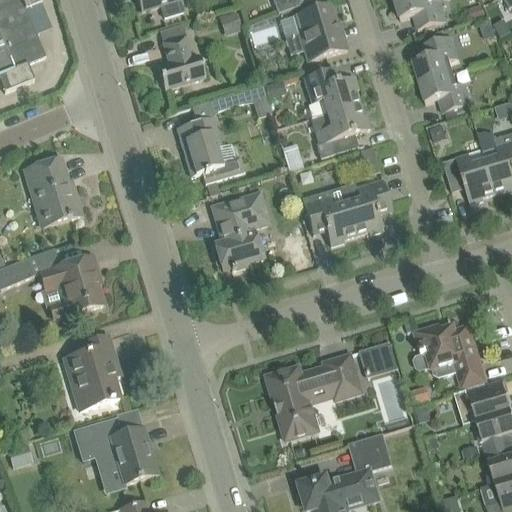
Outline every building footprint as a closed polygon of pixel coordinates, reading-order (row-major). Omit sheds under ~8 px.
[(0,0),(0,59),(7,77),(0,79),(0,83),(5,96),(35,84),(28,68),(46,60),(26,12),(42,6),(39,0),(0,0)] [(136,0),(141,15),(161,9),(164,21),(185,15),(181,3),(182,3),(181,0),(136,0)] [(271,0),(279,17),(295,11),(299,9),(318,2),(317,0),(271,0)] [(430,0),(404,0),(395,3),(401,24),(415,20),(419,33),(438,27),(447,24),(440,3),(432,5),(430,0)] [(511,10),(511,0),(503,0),(510,12),(511,10)] [(486,19),(482,7),(465,13),(469,24),(486,19)] [(339,27),(336,28),(330,9),(295,19),(300,36),(285,40),(291,59),(305,54),(308,65),(348,54),(339,27)] [(219,20),(225,39),(242,34),(236,15),(219,20)] [(479,27),(485,44),(495,40),(489,24),(479,27)] [(192,61),(186,39),(182,40),(163,46),(169,67),(158,71),(165,94),(206,82),(199,59),(192,61)] [(414,66),(420,87),(454,77),(450,64),(458,62),(452,40),(423,48),(427,62),(414,66)] [(323,104),(327,117),(360,108),(356,95),(358,94),(354,80),(339,85),(335,72),(305,81),(312,107),(323,104)] [(454,77),(420,87),(426,108),(440,103),(444,117),(463,111),(472,108),(466,87),(457,89),(454,77)] [(269,103),(277,100),(287,97),(283,84),(265,89),(269,103)] [(197,126),(196,127),(176,132),(191,181),(202,178),(205,188),(207,188),(216,185),(245,176),(241,161),(222,166),(217,151),(222,149),(214,121),(218,115),(243,108),(254,107),(268,103),(264,89),(192,110),(197,126)] [(360,108),(327,117),(331,131),(320,134),(324,146),(316,148),(321,162),(336,158),(332,145),(370,133),(366,120),(363,120),(360,108)] [(443,128),(430,132),(433,145),(447,141),(443,128)] [(479,138),(484,154),(487,165),(496,197),(509,194),(510,196),(511,195),(511,137),(497,142),(495,138),(486,136),(479,138)] [(378,173),(372,152),(361,155),(367,176),(378,173)] [(487,165),(484,154),(444,166),(451,191),(464,188),(471,208),(485,204),(484,201),(496,197),(487,165)] [(304,169),(301,157),(288,160),(292,173),(304,169)] [(26,173),(31,193),(42,230),(81,219),(71,185),(67,186),(60,163),(26,173)] [(216,185),(207,188),(210,199),(219,196),(216,185)] [(355,187),(342,191),(343,195),(356,240),(369,236),(370,238),(384,234),(379,219),(392,215),(383,185),(357,193),(355,187)] [(327,195),(302,203),(313,239),(326,235),(331,250),(345,246),(344,243),(356,240),(343,195),(328,199),(327,195)] [(215,248),(217,254),(214,256),(218,269),(221,268),(223,274),(231,272),(232,275),(247,271),(246,268),(266,261),(261,244),(257,245),(253,232),(269,228),(260,197),(213,211),(223,246),(215,248)] [(311,258),(306,237),(288,242),(290,248),(287,249),(291,262),(289,263),(292,275),(305,271),(302,260),(311,258)] [(104,309),(97,289),(101,287),(93,260),(74,266),(53,272),(40,276),(45,295),(59,291),(63,306),(50,310),(54,323),(68,319),(68,320),(85,315),(104,309)] [(27,262),(0,273),(0,294),(34,280),(27,262)] [(440,381),(459,376),(463,391),(486,385),(469,330),(455,334),(454,330),(442,333),(441,329),(416,336),(422,356),(423,358),(417,360),(415,364),(417,372),(422,374),(432,371),(432,373),(433,373),(434,378),(440,381)] [(120,380),(116,366),(108,339),(84,347),(87,356),(65,363),(80,415),(111,406),(113,417),(123,415),(120,403),(114,382),(120,380)] [(380,353),(370,357),(374,372),(384,369),(380,353)] [(363,396),(357,378),(351,359),(325,367),(326,370),(302,378),(300,371),(267,381),(287,445),(319,436),(308,399),(333,392),(336,404),(363,396)] [(459,431),(478,426),(511,415),(511,414),(503,384),(449,400),(459,431)] [(411,395),(416,410),(432,405),(427,390),(411,395)] [(431,423),(426,407),(415,411),(420,426),(431,423)] [(511,415),(478,426),(487,456),(509,450),(506,439),(511,437),(511,415)] [(409,428),(416,426),(413,417),(407,419),(409,428)] [(120,421),(74,435),(83,465),(96,461),(101,477),(120,472),(125,488),(139,484),(158,478),(144,432),(125,438),(120,421)] [(424,442),(428,453),(439,450),(436,438),(424,442)] [(329,486),(328,480),(300,489),(302,495),(298,499),(301,509),(306,510),(306,511),(353,511),(380,504),(371,475),(392,468),(383,439),(350,448),(358,477),(329,486)] [(0,453),(0,466),(0,468),(31,459),(32,461),(51,455),(47,440),(0,453)] [(462,453),(465,463),(481,458),(478,448),(462,453)] [(487,456),(496,487),(511,481),(511,459),(509,450),(487,456)] [(511,511),(511,481),(496,487),(481,491),(487,508),(487,511),(511,511)]
